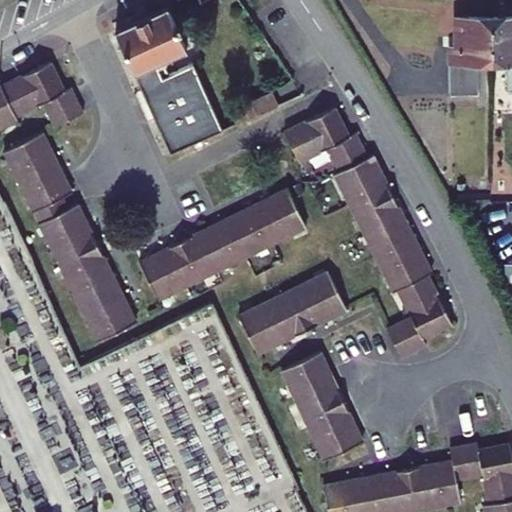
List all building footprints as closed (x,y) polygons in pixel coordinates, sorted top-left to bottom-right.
[(169,8),(116,31),(135,73),(163,61),(187,50),(179,32),(177,26),(169,8)] [(511,17),(492,18),(493,61),(509,61),(509,92),(511,91),(511,17)] [(492,18),(455,18),(456,47),(451,48),(451,93),(479,93),(478,62),(493,61),(492,18)] [(39,66),(2,85),(16,114),(43,101),(65,90),(51,61),(43,64),(39,66)] [(169,75),(163,61),(135,73),(171,154),(223,130),(194,64),(169,75)] [(0,81),(0,80),(0,127),(19,119),(16,114),(2,85),(0,81)] [(65,90),(43,101),(49,113),(78,99),(72,86),(65,90)] [(231,110),(237,124),(279,105),(272,91),(231,110)] [(78,99),(49,113),(55,126),(84,111),(78,99)] [(334,158),(362,144),(356,132),(350,135),(335,106),(316,115),(285,131),(300,161),(328,147),(334,158)] [(58,161),(43,131),(5,149),(20,180),(58,161)] [(334,158),(340,170),(335,173),(350,203),(388,183),(373,153),(369,156),(362,144),(334,158)] [(62,170),(58,161),(20,180),(34,210),(64,196),(73,191),(62,170)] [(388,183),(350,203),(361,225),(400,206),(388,183)] [(306,226),(288,188),(258,203),(276,241),(306,226)] [(69,207),(64,196),(34,210),(40,221),(69,207)] [(93,233),(78,203),(69,207),(40,221),(55,252),(93,233)] [(276,241),(258,203),(228,217),(247,256),(276,241)] [(400,206),(361,225),(379,261),(417,241),(400,206)] [(247,256),(228,217),(192,235),(211,273),(247,256)] [(104,255),(93,233),(55,252),(65,274),(104,255)] [(211,273),(192,235),(174,244),(169,246),(188,284),(211,273)] [(433,272),(417,241),(379,261),(394,291),(399,289),(429,274),(433,272)] [(188,284),(169,246),(139,261),(158,299),(188,284)] [(122,291),(104,255),(65,274),(83,310),(122,291)] [(348,309),(329,271),(299,286),(318,324),(348,309)] [(453,322),(429,274),(399,289),(412,315),(400,321),(415,350),(427,344),(424,337),(453,322)] [(318,324),(299,286),(277,296),(295,335),(318,324)] [(136,322),(122,291),(83,310),(98,340),(136,322)] [(295,335),(277,296),(239,315),(258,353),(295,335)] [(415,350),(400,321),(388,327),(402,356),(415,350)] [(339,388),(321,351),(282,369),(300,407),(339,388)] [(350,411),(339,388),(300,407),(311,429),(350,411)] [(364,441),(350,411),(311,429),(325,459),(364,441)] [(484,474),(479,450),(478,443),(464,445),(471,477),(484,474)] [(511,447),(511,444),(479,450),(484,474),(490,503),(511,498),(511,447)] [(471,477),(464,445),(451,448),(452,454),(453,460),(457,480),(471,477)] [(457,480),(453,460),(420,467),(429,508),(461,502),(457,480)] [(410,511),(429,508),(420,467),(396,471),(403,511),(410,511)] [(403,511),(396,471),(357,479),(362,511),(403,511)] [(362,511),(357,479),(324,485),(329,511),(362,511)] [(511,511),(511,498),(490,503),(484,504),(485,511),(511,511)]
